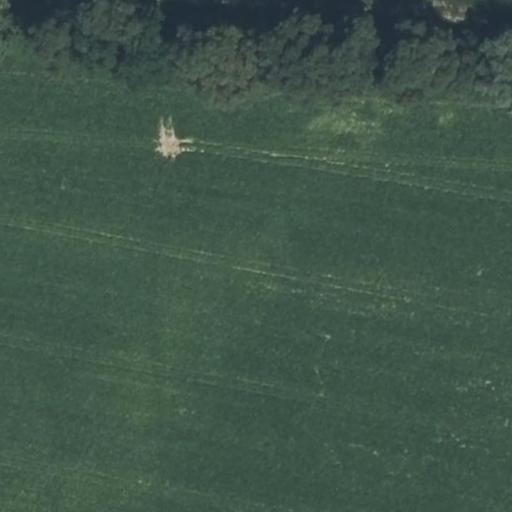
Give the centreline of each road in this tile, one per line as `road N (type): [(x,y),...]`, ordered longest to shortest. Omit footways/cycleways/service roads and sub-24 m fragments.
road 1 (track): [(0,42),(511,72)]
road 2 (track): [(511,29),(0,0)]
